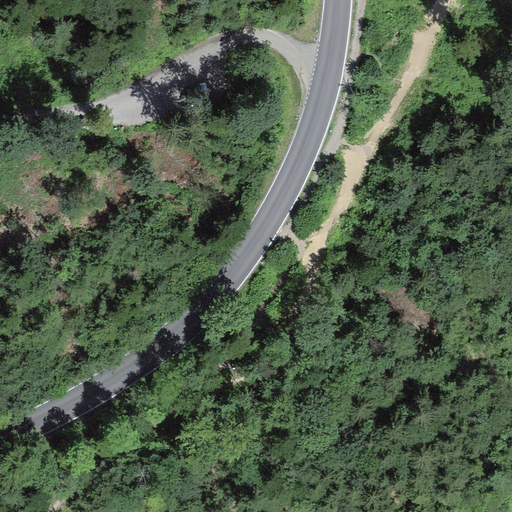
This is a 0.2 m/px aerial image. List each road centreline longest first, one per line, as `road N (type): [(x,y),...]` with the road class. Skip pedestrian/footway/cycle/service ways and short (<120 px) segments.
road 1 (tertiary): [(0,439),(116,379),(214,301),(255,246),(297,165),(329,72),(338,0)]
road 2 (track): [(0,124),(143,102),(197,54),(237,34),(284,43),(329,72)]
